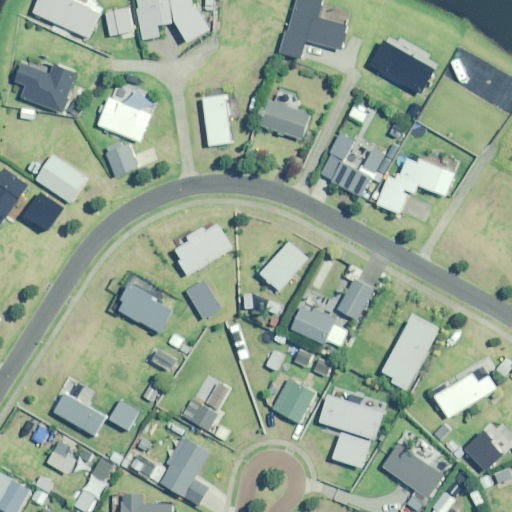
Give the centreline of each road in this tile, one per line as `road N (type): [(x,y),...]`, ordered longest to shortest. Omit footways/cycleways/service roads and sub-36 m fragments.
road 1 (residential): [(511,321),(293,200),(263,188),(187,186),(111,223),(78,260),(0,385)]
road 2 (residential): [(275,511),(295,489),(287,464),(273,459),(252,465),(242,511)]
